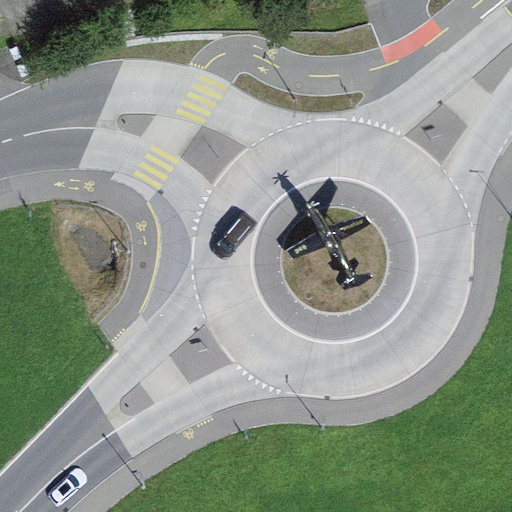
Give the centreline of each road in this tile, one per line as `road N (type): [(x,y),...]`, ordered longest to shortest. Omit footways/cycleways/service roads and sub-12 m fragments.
road 1 (secondary): [(241,326),(266,351),(331,372),(397,351),(439,296),(445,262),(427,196),(403,171)]
road 2 (secondary): [(241,326),(91,438),(16,511)]
road 3 (unclassified): [(256,174),(185,134),(121,119),(83,119),(0,142)]
road 4 (secondary): [(256,174),(234,200),(218,264),(241,326)]
road 5 (secondary): [(511,53),(403,171)]
road 6 (secondary): [(403,171),(381,156),(329,145),(256,174)]
